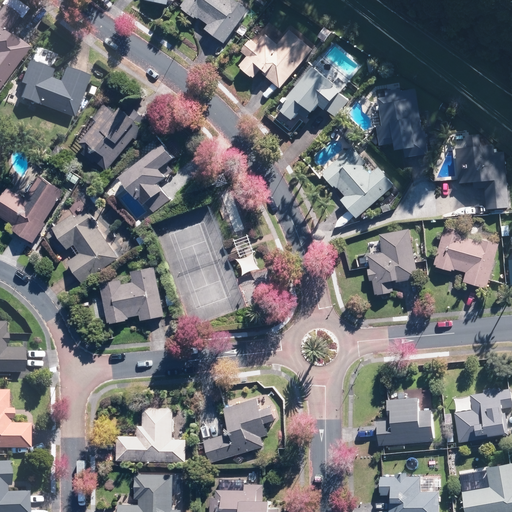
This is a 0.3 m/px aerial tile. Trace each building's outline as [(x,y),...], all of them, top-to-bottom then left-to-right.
[(239,0),(188,0),(183,7),(229,41),(252,9),(239,0)] [(245,52),(260,63),(256,67),(282,88),(317,46),(291,25),(278,41),(263,29),(245,52)] [(334,32),(327,26),(318,36),(326,42),(334,32)] [(6,28),(4,30),(0,27),(0,86),(30,45),(6,28)] [(61,79),(51,76),(55,65),(30,57),(22,81),(24,82),(19,94),(74,115),(79,102),(90,73),(67,65),(61,79)] [(305,123),(323,102),(337,115),(352,98),(337,85),(340,81),(319,64),(285,106),(305,123)] [(378,98),(385,144),(403,141),(405,156),(430,151),(419,89),(394,93),(394,96),(378,98)] [(80,145),(111,170),(148,124),(117,99),(80,145)] [(163,181),(173,174),(167,166),(181,155),(169,141),(128,173),(155,212),(175,198),(163,181)] [(458,149),(462,182),(486,180),(489,206),(511,203),(511,202),(507,149),(498,150),(498,144),(458,149)] [(356,145),(324,172),(360,215),(392,188),(356,145)] [(43,175),(31,197),(11,186),(0,204),(0,210),(17,221),(14,227),(37,241),(67,189),(43,175)] [(109,266),(108,264),(121,255),(102,226),(90,208),(58,229),(70,247),(77,242),(84,253),(71,261),(85,282),(109,266)] [(501,242),(449,226),(437,262),(468,272),(466,280),(489,286),(495,261),(501,242)] [(397,289),(395,281),(422,275),(412,228),(382,234),(385,250),(370,254),(379,293),(397,289)] [(107,285),(112,322),(167,314),(162,277),(160,277),(158,264),(134,269),(136,281),(107,285)] [(5,312),(0,311),(0,368),(24,369),(25,345),(4,345),(5,312)] [(0,445),(31,446),(31,423),(14,422),(15,407),(8,406),(9,387),(0,386),(0,445)] [(507,406),(504,388),(472,392),(475,409),(457,411),(462,441),(511,433),(511,415),(511,406),(507,406)] [(208,439),(215,460),(266,445),(264,436),(273,433),(270,421),(280,418),(276,404),(271,406),(267,394),(226,406),(234,431),(208,439)] [(433,415),(425,415),(423,396),(390,398),(391,418),(381,419),(384,443),(435,439),(433,415)] [(188,460),(188,438),(175,438),(176,408),(146,407),(146,426),(141,425),(141,435),(120,435),(120,460),(188,460)] [(0,511),(30,511),(30,489),(9,489),(8,483),(13,483),(13,460),(0,459),(0,511)] [(511,511),(511,461),(488,465),(490,485),(465,489),(467,511),(511,511)] [(176,473),(138,471),(137,503),(122,502),(121,511),(183,511),(183,508),(174,508),(176,473)] [(440,511),(441,476),(384,475),(384,495),(393,495),(393,511),(440,511)] [(219,487),(217,511),(280,511),(281,505),(275,504),(276,499),(265,498),(266,483),(248,482),(247,489),(219,487)]
